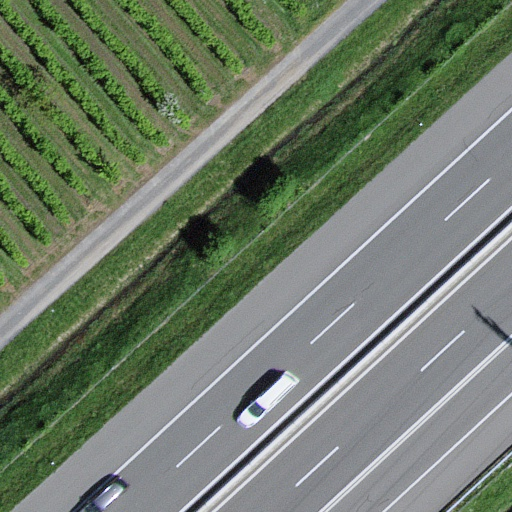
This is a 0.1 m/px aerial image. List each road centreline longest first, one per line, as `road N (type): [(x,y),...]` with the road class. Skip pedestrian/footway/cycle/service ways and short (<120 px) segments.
road 1 (motorway): [(511,156),(125,511)]
road 2 (track): [(0,318),(348,0)]
road 3 (motorway): [(269,511),(511,289)]
